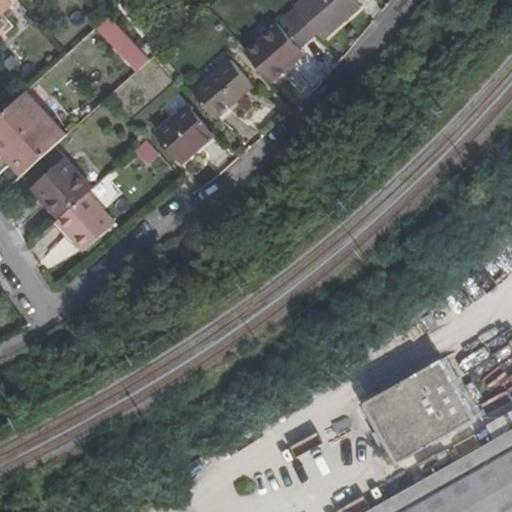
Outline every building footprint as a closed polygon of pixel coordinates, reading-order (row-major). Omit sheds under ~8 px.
[(0,0),(0,17),(19,1),(18,0),(12,0),(12,1),(10,0),(0,0)] [(357,0),(309,0),(299,9),(321,34),(328,41),(365,9),(357,0)] [(321,34),(299,9),(277,29),(249,54),(274,83),(296,64),(291,60),(304,48),(321,34)] [(139,45),(111,14),(104,22),(101,24),(128,54),(139,45)] [(309,52),(304,48),(291,60),(296,64),(309,52)] [(196,96),(219,121),(244,101),(240,95),(255,84),(236,61),(196,96)] [(258,88),(255,84),(240,95),(244,101),(258,88)] [(26,93),(65,138),(71,133),(30,89),(26,93)] [(0,116),(0,143),(27,173),(65,138),(26,93),(0,116)] [(163,135),(186,163),(216,137),(192,109),(163,135)] [(137,151),(148,167),(163,156),(152,140),(137,151)] [(0,152),(21,177),(27,173),(0,143),(0,152)] [(89,194),(95,187),(69,157),(36,186),(63,216),(89,194)] [(63,216),(58,221),(85,250),(115,223),(89,194),(63,216)] [(447,359),(371,404),(405,462),(480,418),(447,359)] [(511,511),(511,432),(508,435),(371,511),(382,511),(457,488),(477,511),(511,511)] [(477,511),(457,488),(382,511),(477,511)]
